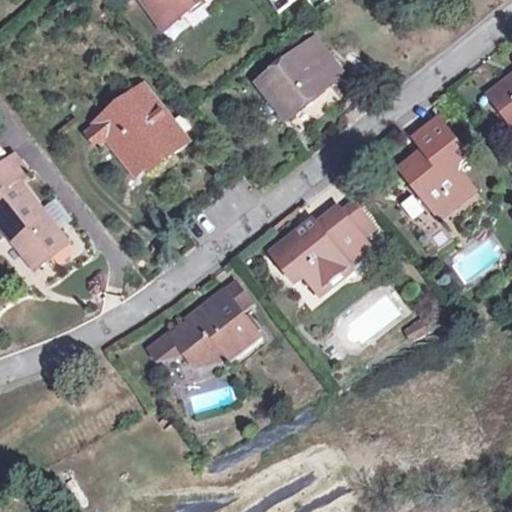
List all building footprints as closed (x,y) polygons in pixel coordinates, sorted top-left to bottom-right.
[(141,0),(142,0),(157,20),(170,11),(178,12),(182,18),(205,0),(141,0)] [(170,11),(157,20),(165,31),(182,18),(178,12),(170,11)] [(288,118),(342,76),(315,41),(280,69),(282,71),(263,85),(288,118)] [(511,76),(489,94),(511,123),(511,76)] [(170,149),(176,153),(189,143),(144,87),(97,123),(99,125),(110,139),(138,174),(150,165),(170,149)] [(447,197),(455,207),(475,190),(461,173),(461,164),(469,157),(439,120),(416,138),(425,152),(403,170),(433,207),(447,197)] [(100,147),(110,139),(99,125),(89,133),(100,147)] [(154,170),(176,153),(170,149),(150,165),(154,170)] [(19,180),(30,172),(16,155),(0,167),(0,224),(8,235),(13,230),(42,266),(70,244),(19,180)] [(229,194),(215,203),(223,217),(238,209),(229,194)] [(441,217),(455,207),(447,197),(433,207),(441,217)] [(344,214),(363,238),(374,230),(355,206),(344,214)] [(296,282),(311,270),(317,266),(333,285),(352,269),(342,255),(363,238),(344,214),(322,231),(315,222),(274,254),(296,282)] [(317,266),(311,270),(326,290),(333,285),(317,266)] [(226,292),(242,312),(252,305),(236,283),(226,292)] [(242,312),(226,292),(211,303),(212,306),(175,336),(173,333),(151,350),(160,362),(187,354),(199,369),(225,349),(234,361),(262,339),(242,312)] [(413,329),(418,338),(428,333),(423,323),(413,329)] [(418,338),(413,329),(408,331),(413,340),(418,338)] [(199,369),(234,361),(225,349),(199,369)]
